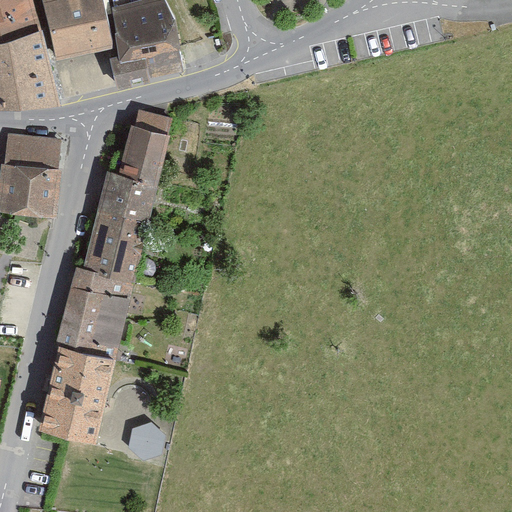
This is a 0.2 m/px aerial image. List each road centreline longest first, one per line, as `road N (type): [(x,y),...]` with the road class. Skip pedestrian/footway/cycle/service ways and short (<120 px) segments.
road 1 (residential): [(96,111),(0,510)]
road 2 (residential): [(96,111),(258,57)]
road 3 (residential): [(258,57),(372,0)]
